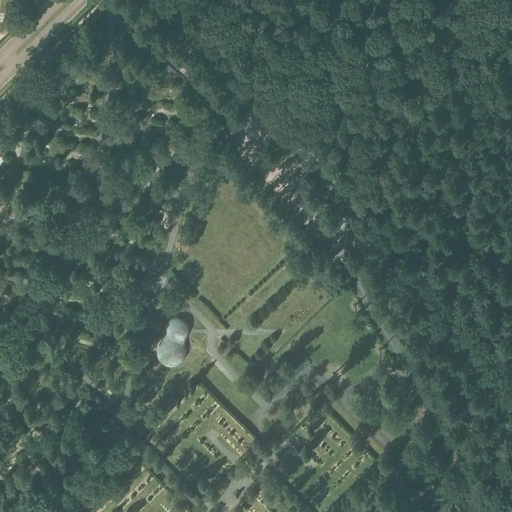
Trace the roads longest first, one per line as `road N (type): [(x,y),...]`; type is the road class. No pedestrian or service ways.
road 1 (tertiary): [(511,395),(170,0)]
road 2 (track): [(309,160),(505,0)]
